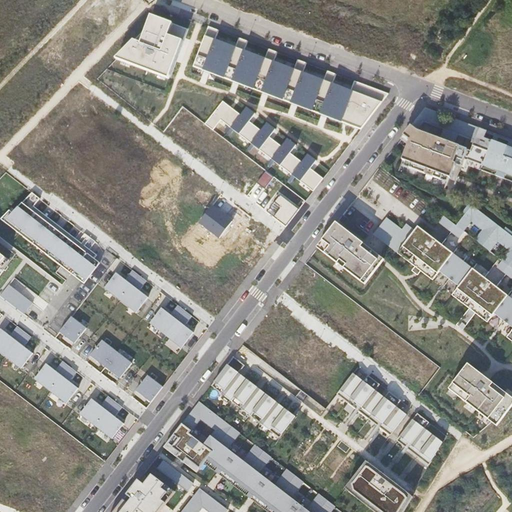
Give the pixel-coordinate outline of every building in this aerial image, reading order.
[(156,18),(116,59),(169,79),(188,30),(156,18)] [(219,30),(209,26),(194,67),(361,130),(389,94),(355,81),(351,91),(333,84),(337,74),(327,71),(324,80),(303,73),(308,64),(298,60),(295,69),(274,62),(277,52),(269,49),(266,58),(245,51),(248,41),(240,38),(236,47),(216,40),(219,30)] [(224,101),(205,124),(214,131),(221,121),(229,126),(225,132),(230,136),(235,131),(252,143),(247,149),(251,151),(255,146),(272,159),(268,165),(271,167),(275,162),(293,176),(288,181),(291,183),(295,177),(313,192),(323,179),(311,169),(316,160),(308,155),(302,163),(291,153),(296,145),(288,139),(282,147),(270,137),(276,129),(268,123),(262,131),(250,122),(255,114),(248,108),(242,115),(224,101)] [(426,108),(417,119),(424,122),(427,123),(436,112),(426,108)] [(479,128),(436,112),(427,123),(475,141),(479,128)] [(417,119),(411,126),(417,130),(424,122),(417,119)] [(417,130),(411,126),(404,136),(411,141),(403,160),(407,162),(411,164),(410,168),(425,175),(425,174),(427,170),(435,173),(433,177),(441,180),(443,176),(448,178),(451,179),(457,162),(459,157),(464,159),(483,166),(498,172),(496,176),(505,179),(506,175),(511,176),(511,140),(510,139),(507,146),(497,142),(499,135),(495,134),(492,141),(485,138),(487,131),(479,128),(475,141),(471,151),(418,131),(417,130)] [(496,176),(498,172),(483,166),(481,170),(496,176)] [(266,171),(257,184),(265,189),(274,177),(266,171)] [(7,219),(87,281),(101,263),(31,210),(40,198),(32,193),(7,219)] [(281,195),(268,212),(287,226),(300,209),(281,195)] [(462,212),(465,214),(471,206),(469,204),(462,212)] [(465,214),(456,226),(511,268),(511,236),(504,230),(472,206),(471,206),(465,214)] [(451,232),(456,226),(444,216),(439,223),(451,232)] [(402,248),(415,231),(407,224),(402,230),(387,218),(374,235),(398,253),(403,258),(407,252),(402,248)] [(378,255),(337,223),(323,241),(329,246),(323,253),(362,283),(368,275),(371,278),(382,263),(376,258),(378,255)] [(511,299),(418,227),(415,231),(402,248),(407,252),(403,258),(415,267),(417,264),(423,269),(421,272),(427,277),(432,271),(437,275),(440,272),(459,287),(457,290),(462,294),(458,300),(469,309),(472,306),(477,311),(475,314),(476,314),(482,319),(486,313),(491,317),(494,313),(511,327),(511,331),(511,332),(511,333),(511,342),(511,299)] [(329,246),(323,241),(317,248),(323,253),(329,246)] [(99,250),(95,254),(103,260),(107,256),(99,250)] [(384,260),(378,255),(376,258),(382,263),(384,260)] [(417,264),(415,267),(412,271),(418,276),(421,272),(423,269),(417,264)] [(137,313),(148,298),(140,290),(147,281),(133,270),(126,280),(116,273),(105,288),(137,313)] [(432,271),(427,277),(433,281),(437,275),(432,271)] [(365,285),(371,278),(368,275),(362,283),(365,285)] [(3,293),(12,300),(18,293),(9,285),(3,293)] [(462,294),(457,290),(452,296),(458,300),(462,294)] [(181,347),(193,332),(185,326),(192,317),(177,306),(171,315),(161,308),(150,323),(181,347)] [(472,306),(469,309),(472,311),(462,323),(466,326),(476,314),(475,314),(477,311),(472,306)] [(486,313),(482,319),(487,323),(491,317),(486,313)] [(86,329),(71,317),(59,332),(74,344),(86,329)] [(0,352),(21,369),(33,354),(24,347),(31,337),(17,327),(10,336),(1,330),(0,331),(0,352)] [(105,368),(117,352),(102,341),(90,356),(105,368)] [(132,363),(117,352),(105,368),(120,379),(132,363)] [(245,366),(234,357),(212,386),(280,438),(296,417),(239,374),(245,366)] [(66,404),(78,388),(69,381),(76,372),(62,361),(55,371),(46,364),(34,379),(66,404)] [(511,406),(511,397),(468,365),(449,390),(491,422),(494,424),(499,417),(502,419),(511,406)] [(391,436),(407,415),(396,407),(401,401),(389,392),(385,398),(376,391),(380,385),(368,376),(364,381),(353,373),(337,395),(391,436)] [(163,387),(148,376),(136,391),(151,402),(163,387)] [(112,439),(124,424),(115,416),(122,407),(109,396),(101,406),(92,399),(81,414),(112,439)] [(321,417),(326,410),(308,396),(303,403),(321,417)] [(199,401),(167,443),(180,453),(177,457),(184,463),(187,459),(200,469),(204,463),(207,460),(275,511),(331,511),(336,506),(320,494),(307,510),(292,498),(304,482),(288,470),(276,486),(260,473),(272,457),(256,445),(244,461),(228,449),(240,433),(199,401)] [(430,423),(418,414),(397,441),(429,466),(443,443),(425,429),(430,423)] [(502,419),(499,417),(494,424),(497,426),(502,419)] [(164,460),(157,468),(187,492),(193,483),(164,460)] [(275,511),(207,460),(204,463),(267,511),(275,511)] [(370,468),(367,467),(353,485),(356,493),(381,511),(400,511),(408,499),(406,496),(370,468)] [(143,474),(114,511),(154,511),(168,493),(163,489),(166,485),(152,475),(149,479),(143,474)] [(160,511),(175,493),(166,485),(163,489),(168,493),(154,511),(160,511)] [(200,489),(181,511),(199,511),(203,508),(208,511),(226,511),(228,510),(200,489)]
